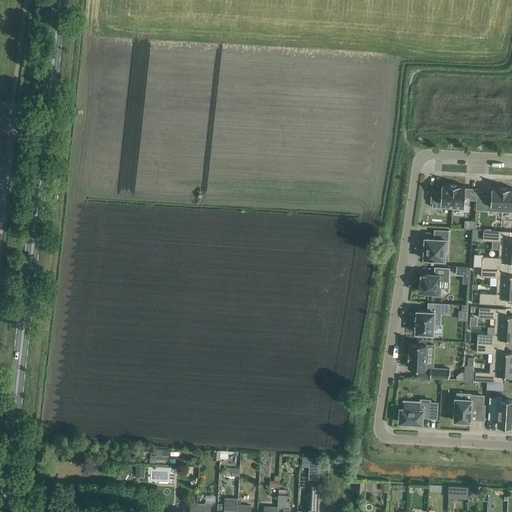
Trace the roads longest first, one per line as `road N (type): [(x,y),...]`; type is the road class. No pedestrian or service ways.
road 1 (primary): [(59,0),(2,511)]
road 2 (residential): [(511,445),(392,439),(378,421),(419,156),(511,158)]
road 3 (track): [(26,0),(0,220)]
